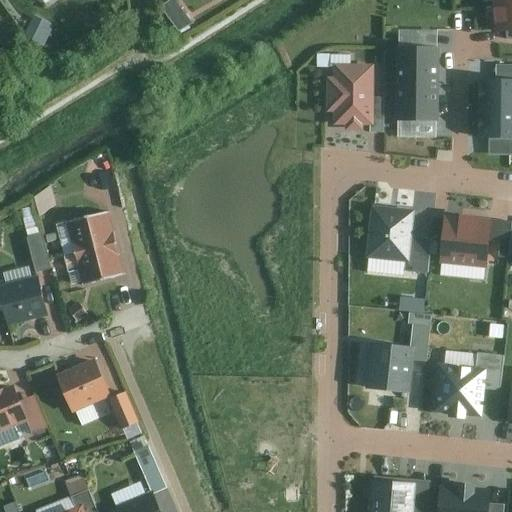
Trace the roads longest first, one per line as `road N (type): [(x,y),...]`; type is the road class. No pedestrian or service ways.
road 1 (residential): [(330,438),(333,165),(458,179)]
road 2 (residential): [(330,438),(511,455)]
road 3 (residential): [(0,357),(27,358),(146,316)]
